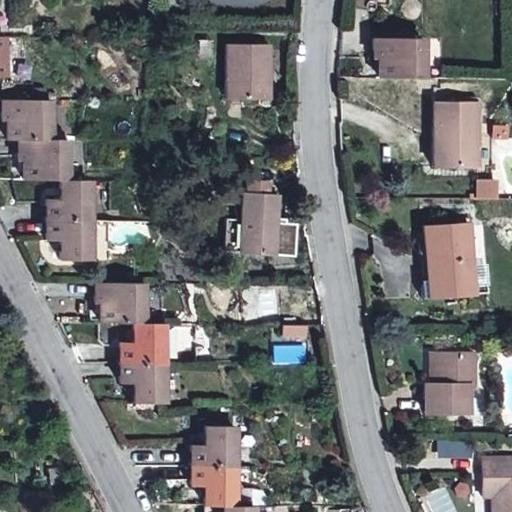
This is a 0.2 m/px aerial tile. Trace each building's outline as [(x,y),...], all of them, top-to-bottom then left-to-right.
[(378,58),(378,77),(420,78),(420,38),(373,38),(373,49),(373,59),(378,58)] [(268,45),(224,44),(224,99),(267,99),(268,45)] [(7,121),(5,140),(18,139),(49,139),(48,100),(1,99),(1,110),(1,121),(7,121)] [(475,166),(475,145),(472,145),(472,136),(475,136),(476,103),(433,102),(432,134),(431,165),(475,166)] [(22,160),(22,179),(60,180),(64,180),(65,140),(49,139),(18,139),(18,149),(17,160),(22,160)] [(88,220),(88,180),(64,180),(60,180),(60,199),(46,199),(46,209),(46,219),(88,220)] [(243,180),(243,193),(264,195),(265,181),(243,180)] [(275,196),(264,195),(243,193),(240,193),(238,220),(236,252),(272,255),(274,225),(275,196)] [(88,260),(88,220),(46,219),(46,229),(45,240),(58,240),(59,259),(88,260)] [(229,251),(236,252),(238,220),(231,219),(229,251)] [(424,253),(425,280),(441,280),(442,296),(473,294),(468,222),(422,225),(424,253)] [(441,280),(425,280),(427,297),(442,296),(441,280)] [(99,303),(98,322),(132,322),(141,322),(142,282),(94,282),(94,292),(94,302),(99,303)] [(162,363),(162,323),(141,322),(132,322),(132,342),(119,342),(119,362),(162,363)] [(433,383),(427,382),(423,382),(423,397),(423,412),(467,413),(467,385),(472,385),(473,353),(434,352),(433,383)] [(131,383),(132,402),(161,403),(161,383),(162,363),(119,362),(118,383),(131,383)] [(190,454),(190,465),(233,465),(233,425),(204,424),(203,444),(190,444),(190,454)] [(511,511),(511,457),(480,458),(480,496),(490,496),(489,511),(511,511)] [(203,485),(203,505),(222,505),(232,505),(233,465),(190,465),(190,475),(190,485),(203,485)]
